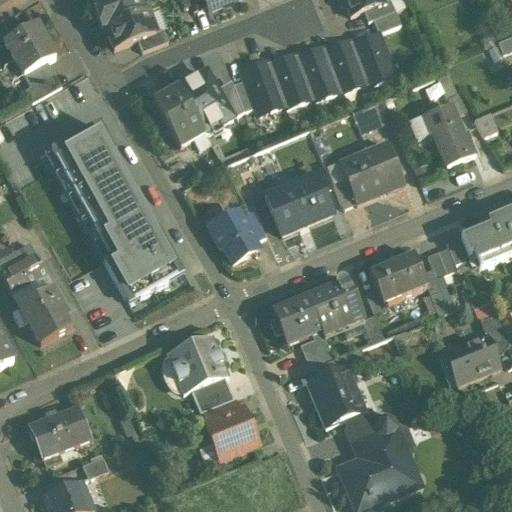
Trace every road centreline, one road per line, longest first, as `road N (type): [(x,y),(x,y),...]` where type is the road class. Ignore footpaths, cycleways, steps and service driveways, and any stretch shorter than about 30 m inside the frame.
road 1 (residential): [(511,193),(234,311)]
road 2 (residential): [(234,311),(0,425)]
road 3 (residential): [(114,86),(234,311)]
road 4 (residential): [(234,311),(320,511)]
road 5 (residential): [(114,86),(249,23),(292,14)]
